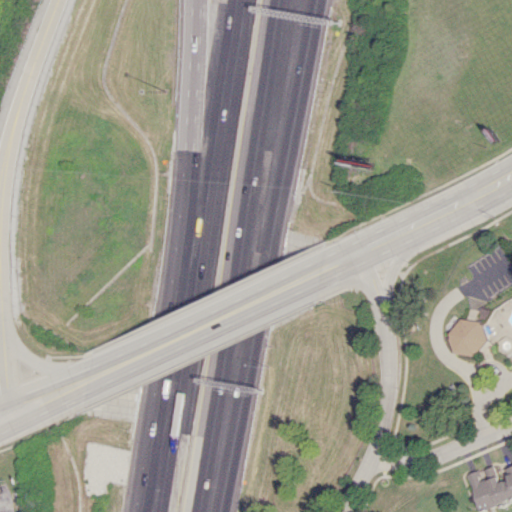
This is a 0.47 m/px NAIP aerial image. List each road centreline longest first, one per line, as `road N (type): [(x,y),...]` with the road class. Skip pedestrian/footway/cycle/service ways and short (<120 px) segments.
road 1 (motorway): [(211,511),(318,0)]
road 2 (motorway): [(185,511),(278,0)]
road 3 (motorway): [(244,0),(157,470)]
road 4 (motorway): [(200,0),(157,470)]
road 5 (residential): [(10,412),(0,313),(2,193),(65,0)]
road 6 (tertiary): [(99,373),(333,264)]
road 7 (residential): [(510,260),(450,297),(433,327),(445,358),(474,382),(486,435)]
road 8 (residential): [(363,249),(387,344),(383,418),(371,458)]
road 9 (residential): [(511,425),(424,460),(371,458)]
road 10 (tertiary): [(333,264),(462,201)]
road 11 (tertiary): [(381,304),(397,257),(462,201)]
